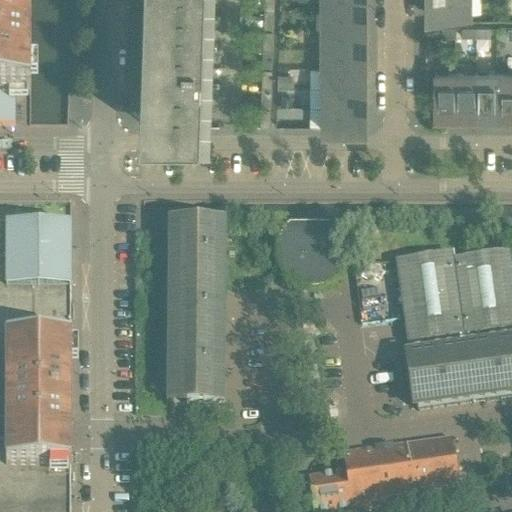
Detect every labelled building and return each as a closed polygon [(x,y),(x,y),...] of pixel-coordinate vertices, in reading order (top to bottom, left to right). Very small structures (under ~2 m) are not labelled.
[(0,0),(0,127),(15,127),(15,96),(31,96),(30,0),(0,0)] [(142,0),(139,127),(198,127),(199,125),(201,64),(211,64),(212,43),(201,42),(202,0),(142,0)] [(263,0),(263,25),(273,25),(273,0),(263,0)] [(321,0),(321,11),(365,11),(365,8),(365,0),(321,0)] [(468,0),(425,0),(425,16),(427,16),(427,15),(469,15),(468,0)] [(321,11),(321,30),(365,30),(365,28),(365,12),(365,11),(321,11)] [(455,27),(441,27),(441,37),(455,37),(455,27)] [(461,37),(476,37),(476,27),(461,27),(461,37)] [(476,27),(476,37),(490,37),(490,27),(476,27)] [(321,30),(321,49),(365,49),(365,47),(365,31),(365,30),(321,30)] [(262,63),(272,64),(273,35),(263,35),(262,63)] [(321,49),(321,69),(365,69),(365,66),(365,50),(365,49),(321,49)] [(321,69),(321,88),(365,88),(365,85),(365,69),(321,69)] [(261,102),(271,102),(272,73),(261,73),(261,102)] [(434,113),(455,113),(455,73),(434,73),(434,74),(434,75),(425,75),(425,91),(434,91),(434,113)] [(455,113),(476,113),(476,73),(455,73),(455,113)] [(476,113),(496,113),(496,73),(476,73),(476,113)] [(511,73),(496,73),(496,113),(511,113),(511,73)] [(321,88),(321,107),(365,107),(365,104),(365,89),(365,88),(321,88)] [(365,107),(321,107),(321,127),(363,127),(364,128),(365,128),(365,108),(365,107)] [(260,112),(260,127),(270,127),(270,113),(260,112)] [(0,259),(71,259),(71,228),(0,228),(0,259)] [(176,228),(176,256),(218,257),(218,229),(176,228)] [(336,229),(289,229),(287,231),(285,233),(283,236),(281,239),(279,242),(278,245),(277,248),(276,251),(276,255),(276,258),(276,261),(276,262),(276,265),(277,268),(278,272),(280,275),(282,278),(284,280),(286,283),(288,285),(291,287),(294,289),(297,291),(300,292),(304,293),(306,293),(309,294),(313,294),(316,294),(320,293),(323,292),(326,291),(329,289),(332,288),(335,286),(337,283),(340,281),(342,278),(344,275),(345,272),(346,269),(347,266),(348,263),(348,259),(348,256),(348,252),(348,249),(347,246),(345,243),(344,239),(342,237),(340,234),(338,231),(336,229)] [(176,256),(175,284),(218,284),(218,257),(176,256)] [(397,266),(405,323),(406,333),(418,412),(475,404),(511,398),(511,279),(509,257),(454,265),(453,258),(397,266)] [(0,426),(6,427),(40,427),(40,396),(50,396),(50,384),(71,384),(71,259),(0,259),(0,426)] [(175,284),(175,312),(217,312),(218,284),(175,284)] [(175,312),(175,340),(217,340),(217,312),(175,312)] [(217,340),(175,340),(174,395),(187,396),(187,407),(223,407),(223,395),(217,395),(217,340)] [(40,427),(71,427),(71,384),(50,384),(50,396),(40,396),(40,427)] [(0,511),(70,511),(71,438),(71,427),(40,427),(6,427),(6,437),(6,446),(0,446),(0,511)] [(452,441),(393,449),(401,508),(414,507),(459,500),(456,486),(456,470),(452,441)] [(342,456),(345,475),(350,511),(375,511),(401,508),(393,449),(393,448),(374,450),(374,452),(342,456)] [(350,511),(345,475),(308,480),(312,511),(350,511)] [(284,511),(282,493),(259,495),(261,511),(284,511)]
